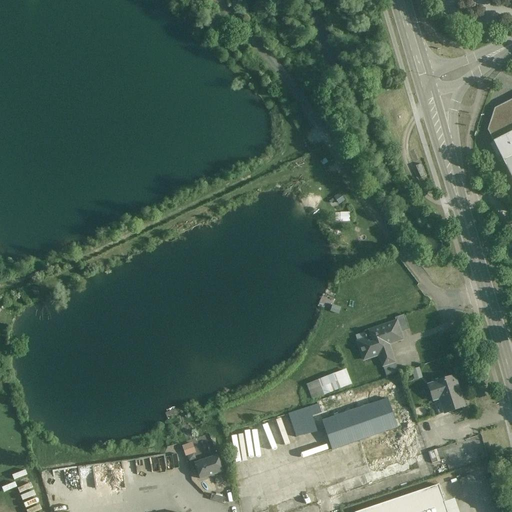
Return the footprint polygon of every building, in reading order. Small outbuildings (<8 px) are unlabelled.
[(511,99),(494,109),(487,130),(494,143),(491,144),(500,162),(503,161),(511,178),(511,99)] [(340,221),(350,220),(350,212),(340,212),(340,221)] [(404,315),(395,318),(396,322),(390,323),(394,334),(409,329),(404,315)] [(390,323),(374,329),(376,334),(375,335),(375,336),(357,342),(364,360),(379,355),(383,366),(395,362),(388,342),(385,343),(383,338),(394,334),(390,323)] [(395,362),(383,366),(386,376),(398,372),(395,362)] [(307,384),(312,399),(352,384),(346,369),(307,384)] [(454,377),(428,385),(432,396),(440,393),(446,413),(464,407),(454,377)] [(368,396),(357,398),(359,406),(370,403),(368,396)] [(331,418),(322,421),(322,422),(332,450),(397,427),(388,399),(331,418)] [(308,408),(289,414),(296,437),(316,432),(314,424),(308,409),(308,408)] [(200,457),(216,451),(209,434),(182,445),(186,456),(198,451),(200,457)] [(442,448),(436,450),(440,461),(446,459),(442,448)] [(434,450),(428,452),(432,464),(438,462),(434,450)] [(228,469),(223,454),(217,456),(222,471),(228,469)] [(217,456),(195,463),(200,479),(222,472),(222,471),(217,456)] [(413,457),(331,485),(335,495),(412,469),(410,464),(415,462),(413,457)] [(447,511),(438,485),(357,511),(447,511)]
